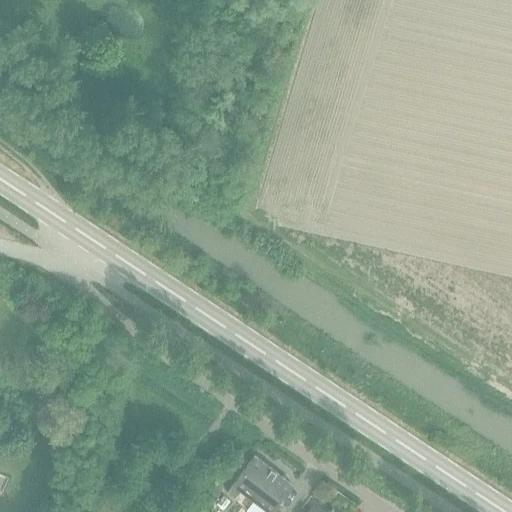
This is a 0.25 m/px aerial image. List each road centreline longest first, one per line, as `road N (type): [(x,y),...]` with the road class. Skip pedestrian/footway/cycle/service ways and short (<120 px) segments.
road 1 (secondary): [(501,511),(93,242)]
road 2 (residential): [(391,511),(135,335),(74,272),(93,242)]
